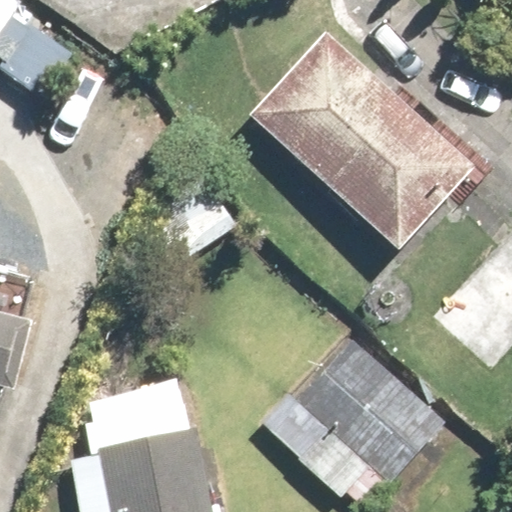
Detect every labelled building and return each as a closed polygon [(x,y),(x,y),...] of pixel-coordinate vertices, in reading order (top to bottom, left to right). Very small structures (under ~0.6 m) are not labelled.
[(0,1),(0,81),(32,105),(70,52),(13,11),(0,1)] [(390,254),(466,172),(317,36),(241,118),(390,254)] [(198,176),(128,227),(163,275),(233,224),(198,176)] [(511,346),(511,220),(510,219),(427,317),(491,371),(511,346)] [(0,394),(17,328),(0,323),(0,394)] [(443,413),(349,336),(269,433),(363,510),(443,413)] [(86,423),(55,431),(69,511),(199,511),(176,387),(82,404),(86,423)]
